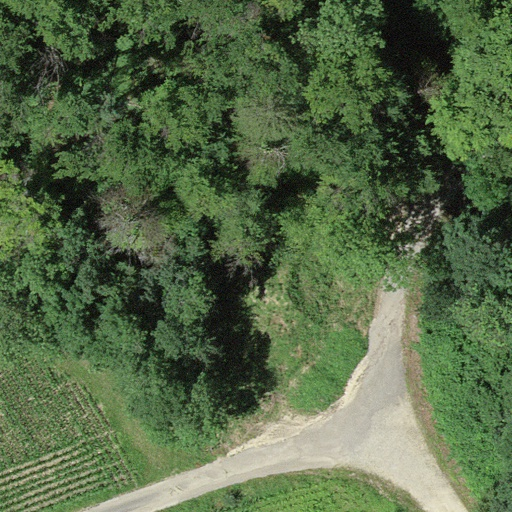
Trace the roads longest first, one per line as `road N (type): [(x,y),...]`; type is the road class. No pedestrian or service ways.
road 1 (track): [(133,511),(199,485),(380,440),(452,511)]
road 2 (track): [(380,440),(418,297),(467,216),(511,176)]
